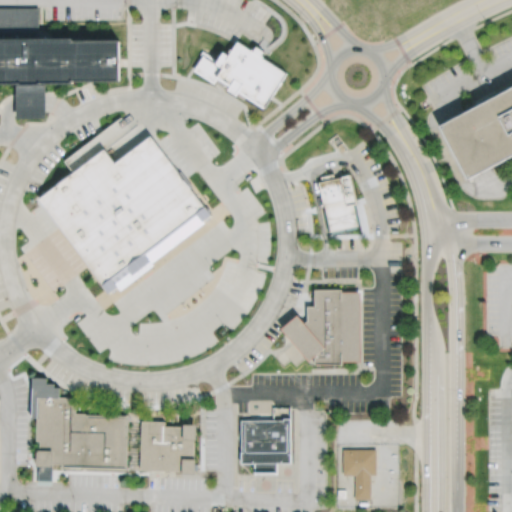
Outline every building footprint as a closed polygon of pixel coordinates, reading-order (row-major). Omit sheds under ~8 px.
[(119,35),(36,35),(35,6),(0,5),(0,83),(15,83),(46,82),(120,81),(119,35)] [(238,44),(283,77),(265,104),(240,88),(236,94),(218,82),(215,86),(194,72),(203,58),(218,67),(225,57),(230,60),(238,44)] [(16,116),(46,116),(46,82),(15,83),(16,116)] [(511,90),(445,126),(474,181),(511,160),(511,90)] [(108,292),(213,213),(150,132),(114,159),(104,147),(38,196),(108,292)] [(330,233),(357,227),(356,224),(360,223),(355,204),(357,204),(350,172),(339,174),(340,175),(333,177),(332,173),(319,175),(320,180),(317,181),(322,204),(323,203),(324,207),(330,233)] [(357,293),(359,358),(342,358),(342,364),(314,364),(314,355),(308,361),(281,328),(298,314),(305,322),(305,308),(313,308),(313,287),(339,287),(339,293),(357,293)] [(37,395),(36,440),(40,440),(39,466),(127,469),(129,414),(76,413),(76,397),(37,395)] [(141,419),(140,472),(200,472),(200,428),(166,427),(166,419),(141,419)] [(241,420),(242,463),(254,463),(254,474),(278,473),(278,463),(291,463),(290,419),(241,420)] [(342,449),(342,475),(354,475),(354,499),(371,499),(371,476),(377,476),(377,449),(342,449)] [(37,450),(37,484),(52,484),(53,450),(37,450)] [(337,490),(337,498),(345,498),(345,490),(337,490)]
